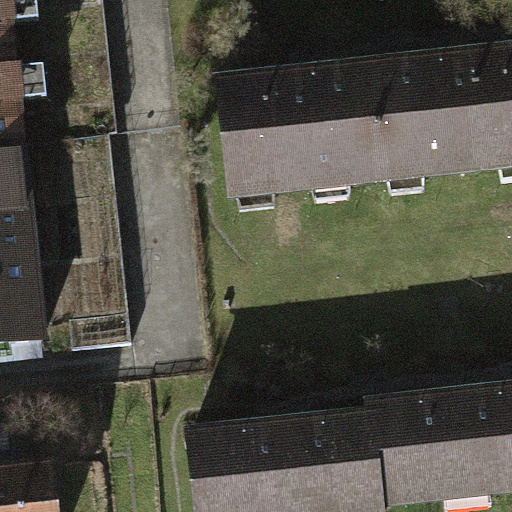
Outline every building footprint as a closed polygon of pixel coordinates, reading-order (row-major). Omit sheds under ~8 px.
[(0,0),(0,147),(22,145),(7,0),(0,0)] [(97,0),(36,0),(74,351),(134,344),(97,0)] [(511,175),(511,50),(369,68),(384,191),(511,175)] [(384,191),(369,68),(210,87),(225,210),(384,191)] [(0,348),(43,344),(22,145),(0,147),(0,348)] [(511,491),(511,394),(373,410),(374,420),(383,503),(511,491)] [(383,511),(383,503),(374,420),(190,440),(198,511),(383,511)] [(0,511),(51,511),(47,467),(0,471),(0,511)]
